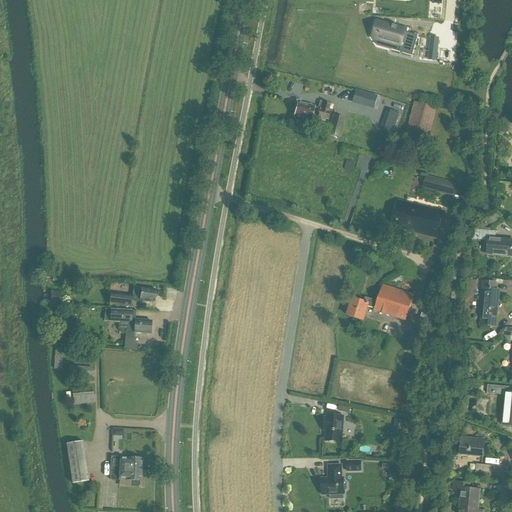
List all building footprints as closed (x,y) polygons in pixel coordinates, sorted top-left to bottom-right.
[(381,23),(376,40),(393,45),(392,50),(412,55),(417,36),(406,33),(406,30),(398,27),(399,27),(398,26),(398,27),(393,26),(393,25),(393,26),(381,23)] [(431,40),(429,60),(436,61),(439,41),(431,40)] [(355,90),(352,102),(358,104),(361,92),(355,90)] [(295,115),(294,117),(315,123),(317,117),(328,120),(331,112),(330,112),(332,106),(320,103),(319,109),(314,108),(314,107),(298,103),(296,111),(295,111),(294,114),(295,115)] [(436,108),(415,103),(405,141),(426,147),(436,108)] [(399,114),(389,111),(382,130),(392,133),(399,114)] [(344,119),(333,116),(328,135),(339,138),(344,119)] [(346,161),(343,170),(350,171),(352,163),(346,161)] [(426,177),(423,189),(453,196),(456,184),(426,177)] [(399,201),(392,226),(436,238),(443,212),(399,201)] [(473,229),(472,240),(480,241),(480,238),(489,239),(488,242),(486,242),(484,243),(483,250),(485,253),(487,253),(487,254),(511,256),(511,240),(494,239),(495,231),(473,229)] [(495,282),(483,281),(482,289),(484,290),(481,325),(496,327),(499,291),(494,290),(495,282)] [(432,282),(425,302),(433,304),(440,284),(432,282)] [(415,295),(383,285),(378,301),(366,297),(365,302),(354,298),(349,315),(364,320),(368,306),(376,308),(376,310),(407,320),(415,295)] [(155,292),(155,290),(133,287),(132,296),(111,293),(109,304),(131,307),(132,300),(154,302),(154,297),(155,296),(156,293),(155,292)] [(419,325),(428,328),(434,311),(425,308),(419,325)] [(150,335),(151,321),(129,320),(129,318),(127,318),(127,311),(111,310),(110,322),(119,323),(118,330),(126,330),(125,339),(134,339),(135,333),(150,335)] [(60,330),(55,335),(62,342),(67,337),(60,330)] [(101,336),(93,336),(92,345),(100,346),(101,336)] [(62,370),(63,356),(61,355),(61,348),(55,348),(54,370),(62,370)] [(91,350),(68,348),(68,356),(91,358),(91,350)] [(92,368),(69,366),(68,375),(91,376),(92,368)] [(511,388),(488,386),(487,394),(506,396),(504,424),(511,425),(511,388)] [(92,388),(72,390),(73,400),(93,398),(92,388)] [(327,418),(325,418),(324,431),(326,431),(325,442),(342,443),(344,417),(327,416),(327,418)] [(407,421),(396,419),(393,438),(404,440),(407,421)] [(485,441),(463,439),(461,452),(461,455),(484,457),(484,452),(485,441)] [(82,441),(67,443),(71,483),(87,481),(82,441)] [(111,457),(110,472),(119,472),(119,469),(141,470),(142,459),(126,458),(120,458),(111,457)] [(361,461),(347,462),(348,471),(361,471),(361,461)] [(492,466),(477,465),(476,473),(491,474),(492,466)] [(329,480),(322,480),(322,496),(330,495),(345,495),(345,492),(346,492),(348,490),(348,484),(346,482),(344,482),(344,479),(342,479),(342,466),(329,467),(329,480)] [(110,472),(110,480),(119,480),(125,480),(125,481),(130,481),(130,487),(137,488),(139,485),(140,481),(141,481),(141,470),(119,469),(119,472),(110,472)] [(470,484),(454,483),(453,490),(462,491),(459,511),(481,511),(473,511),(474,504),(479,505),(480,491),(469,490),(470,484)]
